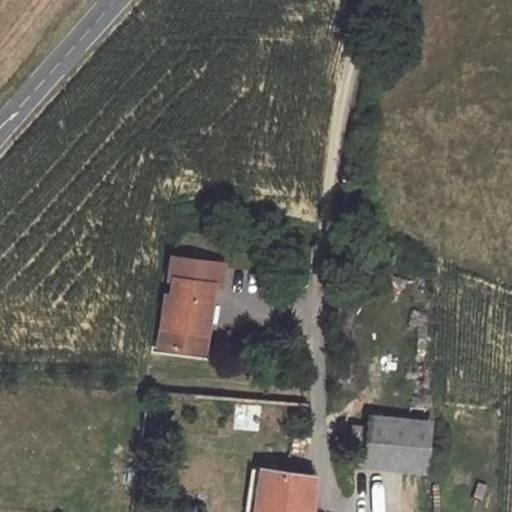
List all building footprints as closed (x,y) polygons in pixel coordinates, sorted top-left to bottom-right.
[(160,312),(198,318),(206,319),(212,275),(218,276),(222,255),(170,247),(167,268),(171,268),(168,285),(165,284),(160,312)] [(206,319),(198,318),(160,312),(156,338),(202,345),(206,319)] [(366,450),(389,451),(392,414),(370,412),(366,450)] [(429,417),(392,414),(389,451),(429,453),(429,417)] [(254,458),(249,502),(261,502),(265,460),(254,458)] [(311,511),(314,472),(313,468),(265,460),(261,502),(249,502),(248,511),(311,511)]
